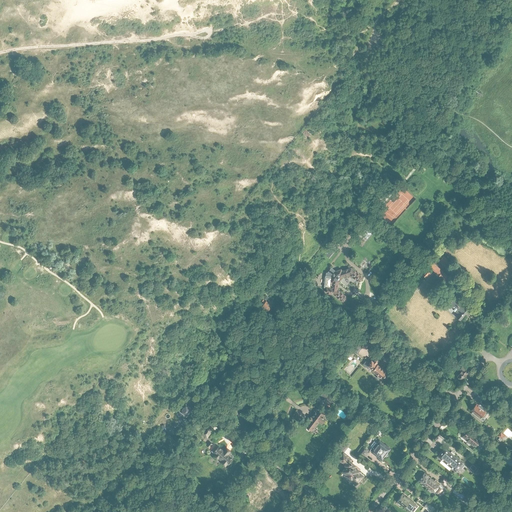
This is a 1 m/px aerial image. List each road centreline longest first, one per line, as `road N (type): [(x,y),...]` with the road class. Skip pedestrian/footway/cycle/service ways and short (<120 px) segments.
road 1 (track): [(83,511),(248,308),(296,276),(372,164),(377,108)]
road 2 (track): [(0,53),(202,34),(272,13),(296,12),(349,34),(374,25)]
road 3 (residential): [(368,511),(455,398),(377,331),(381,311),(423,263)]
road 4 (residential): [(337,511),(201,399),(270,316)]
